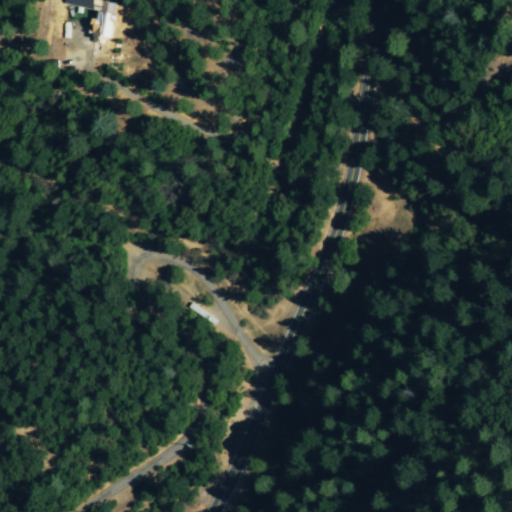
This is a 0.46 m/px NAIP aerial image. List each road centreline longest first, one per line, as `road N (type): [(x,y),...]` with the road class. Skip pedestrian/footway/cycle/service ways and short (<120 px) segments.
road 1 (tertiary): [(209,511),(341,202),(379,0)]
road 2 (residential): [(83,511),(187,444),(211,407),(214,378),(204,351),(133,285),(136,260),(153,256),(191,272),(248,357),(273,374)]
